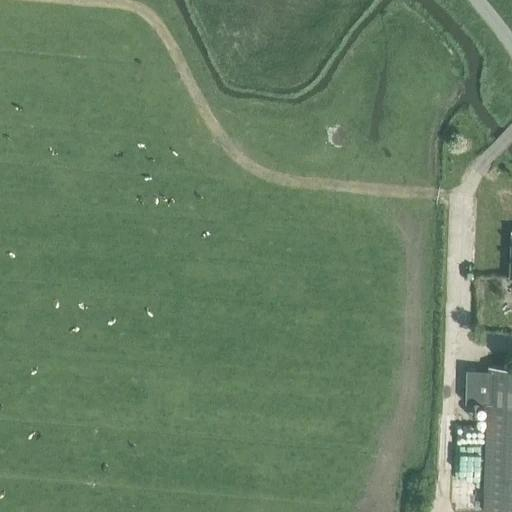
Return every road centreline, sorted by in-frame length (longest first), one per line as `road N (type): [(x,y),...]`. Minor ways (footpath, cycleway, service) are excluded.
road 1 (track): [(78,0),(145,9),(228,148),(275,178),(460,200)]
road 2 (track): [(457,353),(455,454),(444,511)]
